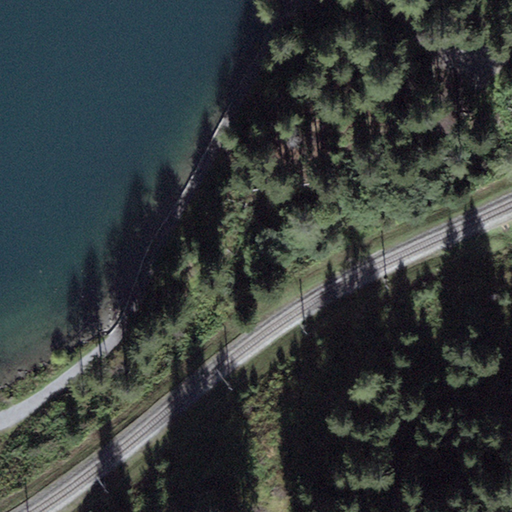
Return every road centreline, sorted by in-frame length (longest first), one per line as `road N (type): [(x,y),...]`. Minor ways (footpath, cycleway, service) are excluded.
road 1 (track): [(0,420),(12,420),(107,348),(298,0)]
road 2 (track): [(374,0),(470,62),(511,38)]
